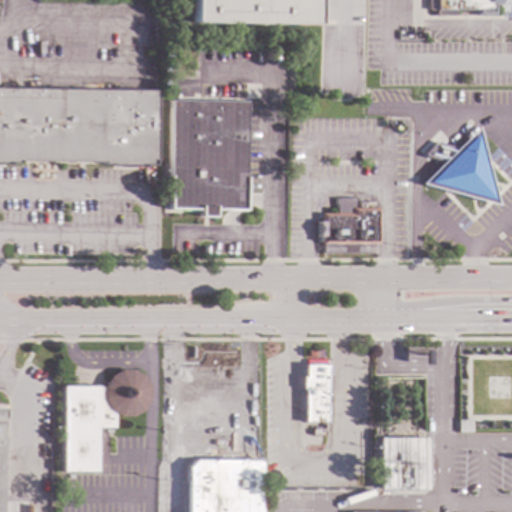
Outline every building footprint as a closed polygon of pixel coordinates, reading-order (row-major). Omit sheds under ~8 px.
[(186,0),(313,0),(313,26),(186,24),(186,0)] [(494,0),(494,5),(490,5),(490,15),(468,15),(468,10),(449,10),(449,16),(429,16),(429,11),(423,11),(423,0),(494,0)] [(154,164),(102,164),(102,161),(8,160),(8,161),(0,161),(0,87),(154,88),(154,164)] [(244,172),(249,172),(248,214),(215,213),(215,217),(194,217),(194,212),(162,212),(162,171),(167,171),(168,100),(245,102),(244,172)] [(494,205),(416,184),(439,161),(421,157),(420,153),(432,140),(454,146),(474,126),(494,205)] [(364,206),(378,207),(377,244),(317,242),(318,231),(314,230),(314,218),(318,218),(318,212),(334,212),(334,198),(352,198),(352,207),(356,207),(356,201),(364,201),(364,206)] [(327,423),(302,423),(302,389),(299,389),(299,375),(302,375),(302,363),(327,364),(327,423)] [(141,376),(147,386),(147,399),(140,410),(130,416),(117,416),(112,413),(112,428),(95,428),(95,472),(60,472),(60,386),(101,386),(108,375),(117,370),(130,370),(141,376)] [(455,419),(469,420),(469,433),(455,433),(455,419)] [(322,436),(311,436),(311,428),(322,428),(322,436)] [(423,439),(423,489),(376,490),(376,439),(383,439),(421,439),(423,439)] [(254,511),(180,511),(181,468),(188,461),(255,462),(254,511)]
